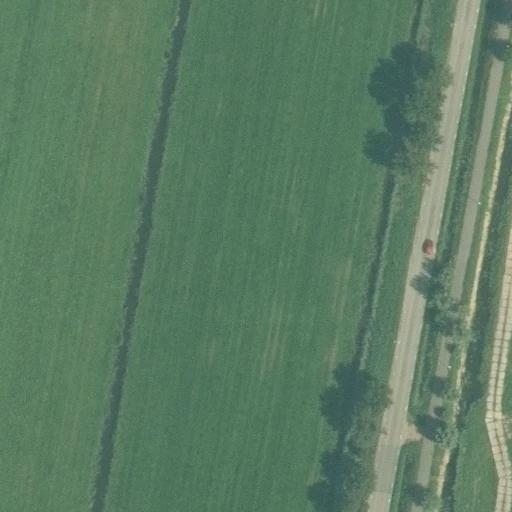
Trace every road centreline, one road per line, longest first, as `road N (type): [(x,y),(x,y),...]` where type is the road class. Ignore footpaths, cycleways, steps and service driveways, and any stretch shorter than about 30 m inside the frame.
road 1 (tertiary): [(378,511),(471,0)]
road 2 (track): [(502,511),(504,462),(492,412),(511,271)]
